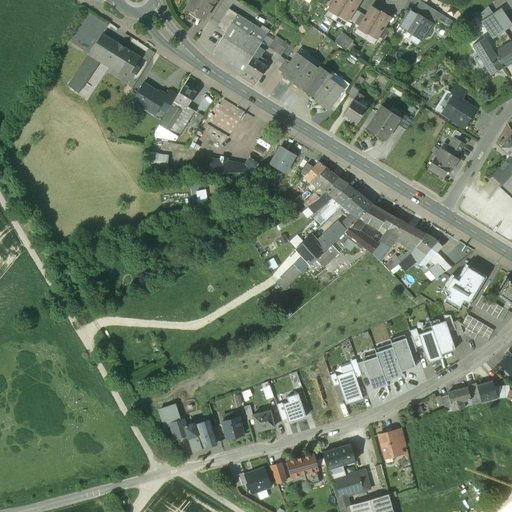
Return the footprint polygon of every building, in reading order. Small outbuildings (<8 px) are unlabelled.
[(199,0),(197,3),(192,0),(188,0),(186,4),(190,6),(187,10),(202,20),(215,0),(199,0)] [(334,0),(328,11),(337,16),(338,16),(338,15),(347,0),(334,0)] [(359,0),(347,0),(338,15),(348,21),(361,1),(359,0)] [(495,0),(489,7),(494,14),(501,9),(495,0)] [(425,4),(418,16),(430,23),(436,12),(425,4)] [(489,7),(481,15),(484,20),(494,14),(489,7)] [(359,27),(358,29),(368,35),(368,34),(380,14),(371,8),(365,16),(359,27)] [(228,9),(217,26),(226,32),(231,24),(237,15),(228,9)] [(511,26),(511,25),(501,9),(494,14),(484,20),(496,36),(494,37),(494,38),(499,45),(502,50),(510,64),(511,62),(511,44),(504,31),(511,26)] [(418,16),(411,11),(401,26),(400,26),(400,27),(412,35),(413,33),(417,32),(424,37),(432,25),(430,23),(418,16)] [(365,16),(360,13),(353,24),(359,27),(365,16)] [(390,19),(381,13),(380,14),(368,34),(377,39),(378,38),(385,27),(390,19)] [(267,34),(237,15),(231,24),(261,43),(267,34)] [(481,15),(469,24),(463,31),(470,42),(487,32),(492,39),(494,38),(494,37),(496,36),(484,20),(481,15)] [(231,24),(226,32),(213,52),(244,72),(252,58),(253,57),(257,49),(261,43),(231,24)] [(389,30),(385,27),(378,38),(383,41),(389,30)] [(412,35),(400,27),(395,33),(408,41),(412,35)] [(343,31),(336,40),(347,48),(354,39),(343,31)] [(126,50),(102,34),(89,53),(89,54),(99,60),(115,70),(121,59),(120,59),(126,50)] [(490,50),(484,40),(472,46),(490,76),(502,68),(490,50)] [(285,50),(272,41),(268,48),(275,53),(269,62),(274,65),(280,57),(285,50)] [(499,45),(490,50),(502,68),(510,64),(502,50),(499,45)] [(262,53),(257,49),(253,57),(252,58),(255,61),(257,58),(258,59),(260,57),(259,57),(262,53)] [(140,58),(126,50),(120,59),(121,59),(115,70),(131,80),(138,69),(134,67),(140,58)] [(89,54),(84,62),(93,68),(99,60),(89,54)] [(291,63),(283,74),(293,82),(308,62),(297,54),(291,63)] [(255,61),(252,58),(244,72),(257,81),(266,68),(255,61)] [(286,59),(278,70),(283,74),(291,63),(286,59)] [(84,62),(68,86),(77,92),(79,89),(93,68),(84,62)] [(308,62),(293,82),(304,89),(318,69),(308,62)] [(318,69),(304,89),(311,95),(313,96),(326,78),(327,78),(329,76),(319,68),(318,69)] [(347,83),(332,72),(329,76),(327,78),(342,90),(347,83)] [(327,78),(326,78),(313,96),(311,98),(312,99),(313,97),(314,98),(328,108),(327,110),(328,110),(342,90),(327,78)] [(159,94),(143,84),(132,102),(149,112),(150,110),(156,113),(158,110),(165,115),(174,100),(177,96),(169,91),(166,96),(160,92),(159,94)] [(450,94),(449,94),(451,96),(452,95),(460,100),(466,91),(456,84),(450,94)] [(360,89),(353,85),(346,96),(353,100),(358,93),(360,89)] [(88,95),(79,89),(77,92),(68,86),(60,97),(78,109),(88,95)] [(195,93),(183,86),(177,96),(174,100),(187,107),(187,106),(195,93)] [(447,92),(436,110),(441,113),(451,96),(449,94),(450,94),(447,92)] [(363,97),(358,93),(353,100),(358,104),(360,101),(363,97)] [(460,100),(452,95),(451,96),(441,113),(465,128),(476,110),(460,100)] [(187,107),(174,100),(165,115),(152,136),(175,140),(194,111),(187,106),(187,107)] [(353,100),(343,115),(344,116),(349,119),(356,123),(365,108),(358,104),(353,100)] [(398,118),(381,107),(367,128),(385,140),(396,124),(399,119),(398,118)] [(198,113),(192,122),(197,125),(203,116),(198,113)] [(412,120),(402,113),(398,118),(399,119),(396,124),(405,130),(412,120)] [(206,135),(216,139),(219,130),(209,126),(206,135)] [(122,128),(113,133),(116,141),(126,136),(122,128)] [(511,135),(501,148),(510,157),(492,176),(502,185),(511,175),(511,176),(511,135)] [(463,144),(453,138),(447,148),(457,155),(463,144)] [(270,166),(284,175),(295,157),(280,149),(270,166)] [(457,160),(439,149),(427,168),(442,178),(446,171),(449,173),(457,160)] [(149,154),(148,168),(167,170),(168,156),(149,154)] [(250,158),(245,166),(226,162),(226,160),(221,158),(221,161),(210,159),(208,175),(252,173),(258,164),(250,158)] [(313,167),(307,164),(299,173),(307,181),(310,184),(325,168),(317,162),(313,167)] [(338,178),(325,168),(310,184),(317,190),(320,187),(325,192),(338,179),(338,178)] [(511,176),(511,175),(502,185),(499,188),(511,200),(511,176)] [(338,179),(325,192),(330,196),(334,199),(347,185),(338,179)] [(317,190),(310,184),(307,181),(307,183),(308,186),(305,189),(306,189),(299,196),(297,194),(295,196),(297,198),(287,208),(278,217),(285,223),(314,193),(317,190)] [(347,185),(334,199),(341,205),(356,192),(347,185)] [(283,191),(277,197),(282,202),(287,198),(283,194),(284,192),(283,191)] [(319,198),(316,201),(307,207),(315,217),(330,204),(326,199),(330,196),(325,192),(319,198)] [(372,205),(356,192),(341,205),(352,214),(359,219),(372,205)] [(314,193),(303,204),(305,208),(307,207),(316,201),(319,198),(314,193)] [(388,214),(372,205),(359,219),(365,222),(378,229),(381,225),(384,221),(383,221),(388,214)] [(330,207),(320,216),(326,221),(335,212),(330,207)] [(352,214),(341,224),(346,231),(352,226),(359,219),(352,214)] [(395,219),(388,214),(383,221),(384,221),(381,225),(387,229),(388,229),(395,219)] [(359,219),(352,226),(359,230),(365,222),(359,219)] [(425,235),(395,219),(388,229),(398,235),(398,234),(401,236),(417,245),(425,235)] [(341,224),(338,222),(314,244),(323,253),(333,244),(337,240),(344,233),(346,231),(341,224)] [(359,230),(352,226),(346,231),(344,233),(349,237),(371,253),(378,244),(372,240),(359,230)] [(388,229),(387,229),(379,242),(389,248),(397,236),(398,235),(388,229)] [(344,233),(337,240),(342,244),(344,242),(349,237),(344,233)] [(433,239),(425,235),(417,245),(416,247),(415,247),(409,256),(408,256),(400,262),(405,267),(414,259),(419,263),(423,258),(426,260),(434,250),(437,253),(442,247),(433,239)] [(314,244),(308,238),(296,249),(303,257),(310,265),(323,253),(314,244)] [(389,248),(379,242),(378,244),(371,253),(379,261),(389,248)] [(434,265),(428,270),(436,279),(445,273),(437,264),(443,260),(436,253),(429,261),(434,265)] [(303,257),(277,283),(284,290),(310,265),(303,257)] [(486,277),(466,265),(457,278),(452,275),(443,289),(449,292),(445,299),(459,307),(463,301),(469,304),(486,277)] [(511,301),(511,280),(506,277),(496,292),(511,302),(511,301)] [(487,299),(481,296),(475,306),(481,310),(487,299)] [(492,302),(487,299),(481,310),(486,313),(492,302)] [(497,305),(492,302),(486,313),(491,316),(497,305)] [(511,305),(506,302),(503,308),(507,310),(511,305)] [(502,309),(497,305),(491,316),(496,319),(502,309)] [(508,312),(502,309),(496,319),(501,322),(508,312)] [(473,318),(468,315),(461,326),(467,329),(473,318)] [(445,322),(448,332),(455,330),(453,325),(450,316),(443,316),(445,322)] [(478,321),(473,318),(467,329),(472,332),(478,321)] [(483,324),(478,321),(472,332),(477,335),(483,324)] [(433,330),(441,354),(454,350),(448,332),(445,322),(431,326),(433,330)] [(459,323),(453,325),(455,330),(457,336),(463,334),(459,323)] [(488,328),(483,324),(477,335),(482,338),(488,328)] [(493,331),(488,328),(482,338),(487,341),(493,331)] [(411,337),(415,348),(422,346),(418,335),(416,329),(410,331),(411,337)] [(477,335),(467,329),(463,334),(474,340),(477,335)] [(433,330),(418,335),(422,346),(428,363),(442,358),(441,354),(433,330)] [(411,337),(405,339),(411,354),(416,352),(415,348),(411,337)] [(393,347),(401,372),(415,367),(411,354),(405,339),(391,343),(393,347)] [(377,357),(385,381),(402,376),(401,372),(393,347),(376,353),(377,357)] [(511,350),(499,364),(504,369),(504,370),(504,372),(507,376),(510,376),(510,375),(511,376),(511,375),(511,350)] [(377,357),(363,362),(368,377),(372,390),(387,385),(385,381),(377,357)] [(353,371),(355,378),(361,376),(357,364),(355,359),(350,361),(353,371)] [(363,362),(357,364),(361,376),(362,379),(368,377),(363,362)] [(339,385),(346,405),(363,400),(355,378),(353,371),(336,376),(339,385)] [(333,387),(339,385),(336,376),(335,373),(329,375),(333,387)] [(492,381),(476,386),(480,403),(481,403),(497,399),(492,384),(492,381)] [(508,390),(492,384),(497,399),(506,398),(508,390)] [(459,390),(447,393),(451,408),(452,411),(480,403),(476,386),(476,385),(466,388),(467,389),(460,391),(459,390)] [(269,386),(262,389),(266,400),(273,398),(269,386)] [(243,392),(246,399),(254,396),(251,388),(243,392)] [(287,420),(288,423),(306,417),(298,394),(286,398),(289,405),(283,407),(287,420)] [(448,396),(442,398),(445,410),(446,409),(451,408),(448,396)] [(282,422),(287,420),(283,407),(282,403),(276,405),(282,422)] [(170,425),(179,422),(174,406),(159,411),(165,427),(170,425)] [(269,411),(252,415),(256,432),(274,427),(269,411)] [(238,418),(222,422),(226,440),(243,435),(238,418)] [(175,439),(187,435),(185,426),(183,421),(179,422),(170,425),(175,439)] [(193,451),(215,444),(210,428),(208,422),(193,427),(192,424),(185,426),(187,435),(193,451)] [(216,426),(210,428),(215,444),(216,444),(221,442),(216,426)] [(401,429),(395,431),(400,448),(406,446),(401,429)] [(395,431),(378,435),(384,456),(390,454),(391,457),(401,454),(400,448),(395,431)] [(349,445),(322,453),(324,458),(325,463),(326,464),(327,470),(342,465),(354,462),(349,445)] [(313,455),(287,462),(291,477),(303,474),(316,471),(317,470),(316,466),(314,460),(313,455)] [(324,458),(314,460),(316,466),(326,464),(325,463),(324,458)] [(282,464),(270,467),(276,483),(286,481),(282,464)] [(342,465),(327,470),(330,480),(345,476),(342,465)] [(380,465),(374,467),(377,480),(384,478),(380,465)] [(263,468),(244,475),(247,483),(251,495),(271,487),(263,468)] [(345,476),(330,480),(336,500),(346,497),(370,489),(364,470),(345,476)] [(316,471),(303,474),(305,481),(311,485),(319,483),(316,471)] [(243,473),(232,477),(236,487),(247,483),(244,475),(243,473)] [(349,507),(339,510),(340,511),(392,511),(389,499),(388,495),(349,507)] [(129,503),(123,497),(119,501),(120,502),(116,505),(121,509),(124,506),(125,507),(129,503)] [(346,497),(336,500),(339,510),(349,507),(346,497)]
